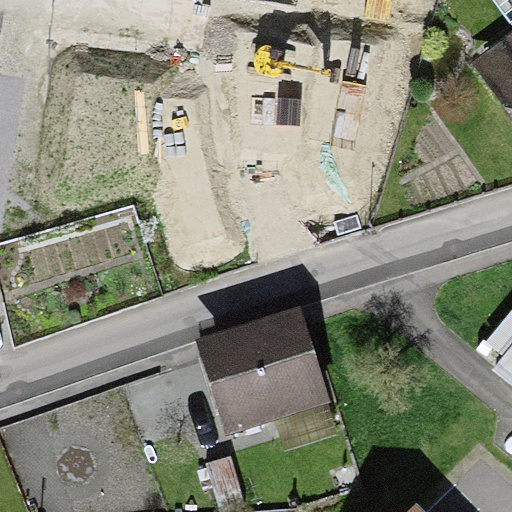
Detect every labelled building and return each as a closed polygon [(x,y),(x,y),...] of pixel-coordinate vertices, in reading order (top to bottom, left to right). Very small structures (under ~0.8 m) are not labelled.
[(511,28),(479,53),(511,97),(511,28)] [(300,323),(219,347),(241,424),(322,400),(300,323)] [(220,505),(244,498),(231,452),(206,459),(220,505)] [(336,472),(342,491),(362,483),(355,465),(336,472)] [(437,511),(418,492),(396,511),(437,511)]
